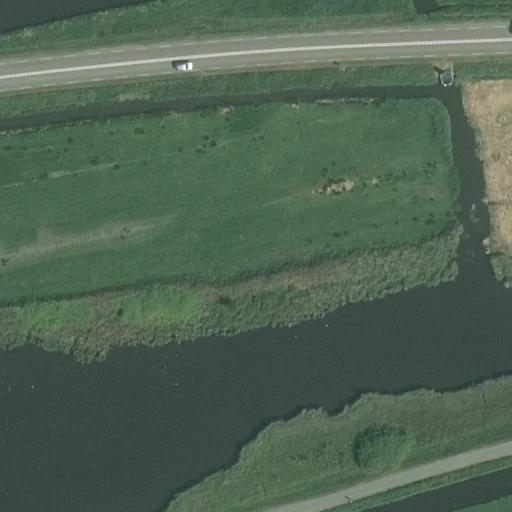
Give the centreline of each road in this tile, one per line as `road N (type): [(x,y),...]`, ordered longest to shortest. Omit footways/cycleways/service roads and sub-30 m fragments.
road 1 (secondary): [(0,78),(511,40)]
road 2 (residential): [(300,511),(511,448)]
